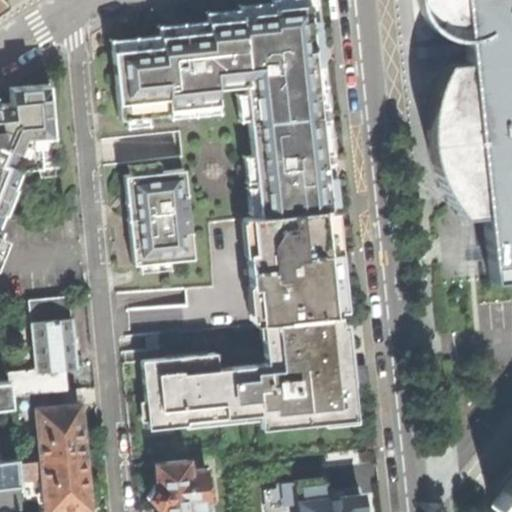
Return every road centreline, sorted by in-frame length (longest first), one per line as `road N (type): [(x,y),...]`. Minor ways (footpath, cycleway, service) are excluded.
road 1 (residential): [(422,511),(369,0)]
road 2 (residential): [(78,11),(122,511)]
